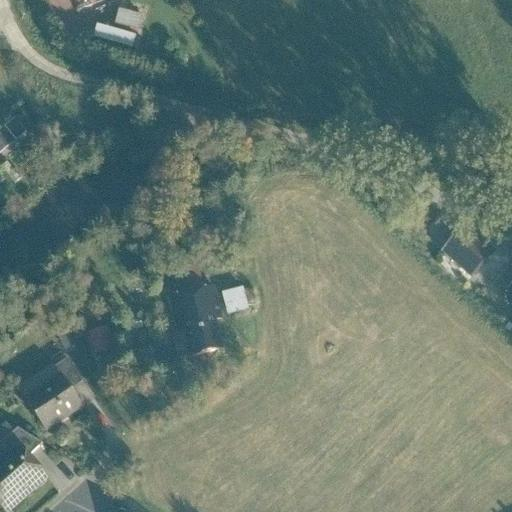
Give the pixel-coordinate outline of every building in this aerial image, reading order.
[(104,24),(100,39),(140,49),(149,15),(125,9),(120,28),(104,24)] [(0,129),(0,151),(3,156),(32,134),(18,116),(0,129)] [(464,230),(439,257),(467,282),(491,255),(464,230)] [(231,315),(253,309),(247,287),(225,293),(231,315)] [(215,290),(170,300),(177,331),(184,330),(191,359),(226,351),(219,322),(223,321),(215,290)] [(112,326),(89,334),(100,368),(124,360),(112,326)] [(63,376),(27,400),(49,433),(85,409),(63,376)] [(13,511),(50,480),(21,447),(0,465),(0,504),(6,511),(13,511)]
